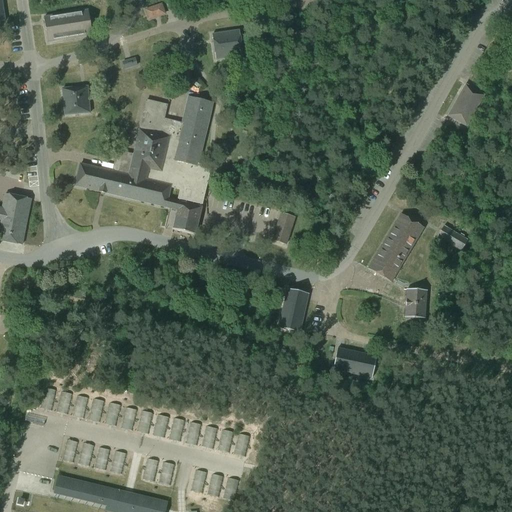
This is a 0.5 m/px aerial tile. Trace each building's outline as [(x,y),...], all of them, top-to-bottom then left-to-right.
[(149,20),(159,16),(163,15),(164,15),(164,14),(161,6),(161,5),(160,5),(145,10),(145,11),(144,11),(145,11),(148,19),(147,19),(148,20),(149,20)] [(43,18),(44,25),(47,43),(92,36),(87,11),(43,18)] [(211,35),(213,44),(215,60),(242,56),(239,31),(211,35)] [(122,63),(124,70),(136,66),(134,59),(122,63)] [(484,96),(467,87),(465,85),(447,117),(466,128),(484,96)] [(87,87),(81,88),(62,89),(64,116),(89,114),(87,87)] [(74,186),(105,194),(177,211),(172,231),(194,236),(201,208),(167,200),(170,187),(175,188),(176,185),(186,187),(185,191),(203,195),(209,169),(197,166),(212,105),(213,105),(204,102),(205,96),(204,96),(204,97),(198,95),(198,94),(196,101),(187,98),(187,99),(181,124),(168,121),(165,134),(160,133),(166,106),(146,101),(133,156),(123,153),(118,174),(80,165),(74,186)] [(0,241),(21,246),(30,200),(20,198),(15,197),(5,195),(2,209),(0,208),(0,241)] [(285,246),(294,218),(281,214),(272,242),(285,246)] [(367,270),(386,281),(391,283),(423,229),(400,215),(367,270)] [(443,227),(438,235),(437,238),(461,252),(467,241),(463,239),(464,237),(460,235),(459,237),(443,227)] [(299,334),(307,301),(305,300),(305,301),(300,300),(301,294),(302,294),(302,293),(286,290),(278,329),(299,334)] [(424,320),(425,304),(426,291),(406,290),(404,318),(424,320)] [(273,353),(284,355),(286,348),(275,345),(273,353)] [(376,358),(343,351),(343,352),(342,357),(336,356),(337,355),(336,355),(332,371),(371,379),(376,358)] [(55,491),(106,504),(104,511),(108,511),(164,511),(167,503),(134,495),(58,477),(55,491)]
